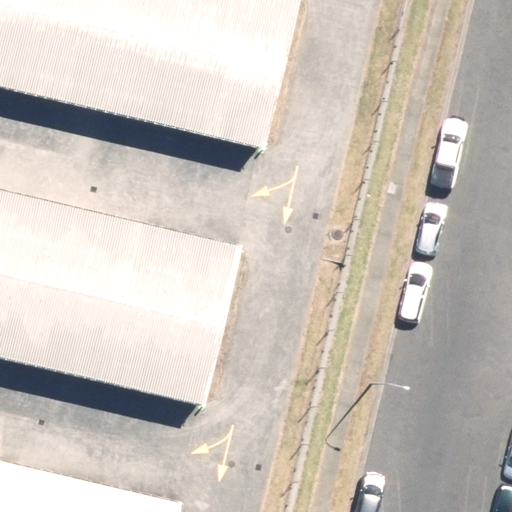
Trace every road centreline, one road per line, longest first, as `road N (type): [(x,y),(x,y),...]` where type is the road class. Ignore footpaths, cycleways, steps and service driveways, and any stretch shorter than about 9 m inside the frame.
road 1 (unclassified): [(435,511),(511,195)]
road 2 (unknown): [(180,511),(256,207)]
road 3 (unknown): [(0,149),(256,207)]
road 4 (unknown): [(256,207),(309,0)]
